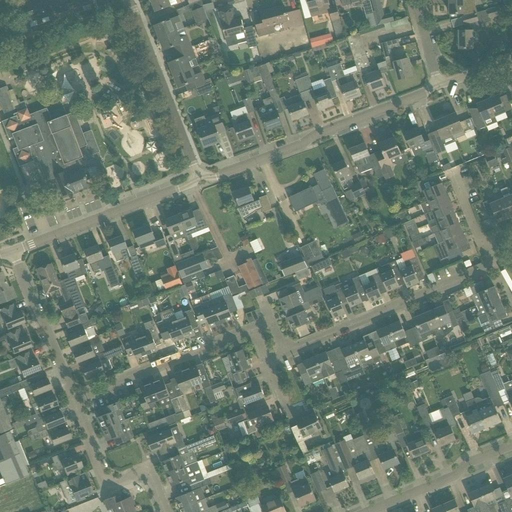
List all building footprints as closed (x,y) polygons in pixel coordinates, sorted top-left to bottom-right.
[(36,20),(38,25),(43,24),(36,0),(27,3),(27,5),(24,6),(29,22),(36,20)] [(36,0),(43,24),(42,18),(48,16),(50,22),(55,20),(49,0),(36,0)] [(49,0),(55,20),(59,19),(61,18),(59,13),(66,11),(62,0),(49,0)] [(73,9),(74,14),(79,13),(75,0),(62,0),(66,11),(73,9)] [(75,0),(79,13),(85,11),(83,6),(90,4),(89,0),(75,0)] [(150,0),(156,12),(171,6),(168,0),(150,0)] [(192,11),(197,24),(208,19),(205,12),(201,0),(189,5),(187,6),(190,12),(192,11)] [(312,18),(325,14),(323,6),(329,5),(327,0),(307,0),(310,10),(312,18)] [(371,0),(373,9),(382,7),(379,0),(371,0)] [(473,0),(449,0),(449,14),(464,14),(465,15),(476,12),(473,0)] [(363,7),(368,23),(375,21),(372,11),(373,11),(371,5),(363,7)] [(336,6),(329,7),(330,13),(337,39),(344,38),(336,6)] [(254,19),(259,37),(275,33),(273,26),(288,22),(287,17),(284,7),(261,13),(262,18),(255,19),(254,19)] [(468,51),(469,51),(470,51),(472,50),(472,49),(473,49),(473,31),(472,31),(472,23),(478,21),(478,25),(491,21),(490,18),(501,15),(499,8),(476,14),(472,15),(462,17),(465,25),(465,31),(459,31),(459,40),(457,40),(457,42),(457,43),(457,45),(457,46),(459,46),(459,49),(466,49),(466,50),(468,51)] [(247,41),(241,19),(234,21),(231,9),(218,13),(227,46),(247,41)] [(208,19),(214,17),(212,10),(205,12),(208,19)] [(373,11),(372,11),(375,21),(376,26),(381,24),(377,10),(374,11),(373,11)] [(155,25),(159,38),(184,29),(184,28),(181,21),(179,16),(155,25)] [(198,26),(206,30),(211,27),(208,19),(197,24),(198,26)] [(172,48),(174,54),(191,47),(186,36),(187,35),(185,29),(184,29),(159,38),(164,51),(172,48)] [(359,34),(347,37),(351,52),(353,59),(366,55),(359,34)] [(325,35),(310,39),(312,48),(328,43),(325,35)] [(381,44),(383,51),(400,47),(398,39),(381,44)] [(177,60),(169,63),(174,76),(191,69),(198,66),(196,59),(191,47),(174,54),(177,60)] [(366,55),(353,59),(358,74),(364,72),(371,91),(385,86),(379,71),(373,73),(366,55)] [(396,69),(399,80),(413,76),(408,59),(391,63),(392,64),(387,65),(388,71),(396,69)] [(337,60),(326,64),(328,69),(340,64),(339,64),(337,60)] [(257,67),(241,72),(241,73),(243,79),(246,86),(255,83),(253,78),(261,76),(268,92),(269,91),(275,89),(266,64),(257,67)] [(338,80),(346,101),(361,95),(356,84),(359,83),(355,72),(345,76),(340,64),(328,69),(332,82),(338,80)] [(191,69),(174,76),(179,88),(187,85),(189,91),(195,89),(206,85),(204,81),(201,73),(194,76),(191,69)] [(241,73),(235,75),(237,81),(243,79),(241,73)] [(301,75),(306,91),(313,89),(308,76),(306,73),(301,75)] [(302,78),(295,81),(300,94),(306,91),(302,78)] [(318,89),(312,91),(319,110),(333,105),(331,99),(337,97),(331,79),(324,81),(323,81),(325,87),(318,89)] [(206,85),(195,89),(198,97),(214,90),(211,83),(206,85)] [(0,89),(0,102),(4,113),(14,110),(19,108),(12,90),(8,91),(7,87),(0,89)] [(265,105),(254,109),(254,111),(255,113),(260,111),(267,130),(282,124),(278,114),(284,111),(280,99),(275,89),(269,91),(271,97),(274,104),(265,107),(265,105)] [(289,109),(293,120),(308,114),(301,94),(286,100),(284,97),(280,99),(284,111),(284,110),(289,109)] [(486,97),(494,117),(505,112),(511,109),(511,108),(507,98),(504,96),(499,98),(498,95),(492,98),(491,95),(486,97)] [(469,109),(478,130),(497,122),(494,117),(486,97),(482,98),(483,102),(477,104),(477,105),(469,109)] [(250,98),(243,100),(248,113),(254,111),(254,109),(250,98)] [(56,178),(63,195),(89,185),(84,172),(95,167),(99,177),(107,174),(104,165),(99,152),(100,152),(91,130),(83,134),(75,112),(52,121),(47,108),(29,115),(27,109),(12,114),(13,115),(16,114),(17,116),(2,122),(9,140),(10,140),(10,139),(14,137),(18,148),(14,149),(13,148),(20,167),(38,160),(47,181),(56,178)] [(452,135),(454,140),(465,136),(465,135),(465,134),(475,129),(474,128),(470,118),(460,123),(456,113),(450,116),(448,112),(444,114),(452,135)] [(233,119),(232,119),(239,140),(254,134),(250,121),(249,121),(246,114),(233,119)] [(438,132),(431,135),(438,154),(446,150),(445,146),(455,142),(454,140),(445,118),(444,114),(439,116),(440,119),(434,122),(438,132)] [(204,117),(195,120),(198,130),(204,147),(220,141),(218,134),(225,131),(223,127),(219,115),(205,120),(204,117)] [(427,152),(431,162),(438,159),(435,155),(436,154),(428,136),(427,133),(421,135),(418,128),(404,134),(408,143),(411,149),(420,145),(423,153),(427,152)] [(384,176),(386,180),(395,176),(391,167),(393,165),(391,160),(402,155),(398,148),(394,138),(379,144),(383,153),(377,156),(376,154),(375,154),(376,155),(375,156),(383,177),(384,176)] [(365,144),(350,149),(357,167),(359,174),(373,168),(378,179),(383,177),(375,156),(374,153),(369,156),(365,144)] [(503,150),(502,151),(506,158),(508,163),(508,164),(509,164),(511,162),(511,154),(511,153),(509,148),(508,148),(503,150)] [(488,163),(490,168),(498,165),(495,159),(493,155),(488,157),(490,161),(488,163)] [(336,176),(340,184),(352,178),(349,170),(344,161),(332,166),(336,176)] [(449,163),(442,166),(444,171),(451,168),(449,163)] [(326,200),(339,226),(348,222),(324,170),(314,175),(320,187),(313,190),(312,188),(289,198),(292,204),(296,211),(317,201),(319,203),(326,200)] [(420,204),(420,205),(446,194),(442,183),(434,187),(432,181),(418,187),(420,193),(424,192),(426,197),(423,199),(420,201),(421,204),(420,204)] [(344,193),(349,202),(356,199),(366,194),(365,193),(360,183),(350,187),(351,190),(344,193)] [(366,183),(362,186),(365,193),(370,191),(366,183)] [(255,204),(252,196),(255,195),(253,186),(249,188),(234,194),(240,208),(239,208),(244,220),(256,210),(263,208),(265,213),(272,211),(266,195),(259,198),(260,202),(255,204)] [(500,200),(508,218),(511,216),(511,199),(509,192),(507,188),(501,190),(503,195),(498,197),(500,200)] [(420,205),(425,214),(450,203),(446,194),(420,205)] [(360,198),(366,209),(372,207),(366,195),(360,198)] [(494,215),(498,222),(508,218),(500,200),(494,202),(493,199),(483,203),(489,217),(494,215)] [(425,214),(429,224),(433,222),(433,223),(436,221),(454,214),(450,203),(425,214)] [(185,213),(178,215),(186,236),(188,240),(193,238),(191,234),(208,228),(199,209),(192,212),(191,210),(190,209),(184,211),(185,213)] [(399,214),(398,214),(400,219),(407,217),(407,216),(405,211),(399,214)] [(430,228),(433,234),(434,234),(459,223),(454,214),(436,221),(438,225),(430,228)] [(186,236),(178,215),(172,217),(172,216),(166,218),(166,220),(165,220),(171,235),(166,237),(176,264),(182,261),(174,241),(186,236)] [(434,234),(438,244),(439,244),(441,243),(463,233),(459,223),(434,234)] [(150,226),(134,232),(140,249),(155,244),(157,248),(166,244),(162,233),(154,237),(150,226)] [(385,233),(387,239),(395,236),(393,230),(385,233)] [(444,249),(448,258),(449,262),(463,257),(462,253),(459,247),(467,244),(463,233),(441,243),(439,244),(442,250),(444,249)] [(383,234),(375,237),(379,245),(386,242),(383,234)] [(245,235),(240,238),(244,247),(249,244),(245,235)] [(109,242),(116,262),(130,256),(123,237),(109,242)] [(248,242),(253,253),(260,249),(255,239),(248,242)] [(300,248),(309,266),(324,259),(316,241),(300,248)] [(98,246),(85,251),(92,271),(93,271),(100,269),(101,272),(104,271),(111,288),(120,285),(109,256),(103,258),(98,246)] [(356,246),(348,250),(350,255),(358,251),(356,246)] [(218,247),(213,250),(216,257),(217,260),(217,261),(223,258),(222,257),(218,247)] [(182,279),(208,268),(202,253),(176,264),(182,279)] [(61,260),(69,280),(87,273),(82,259),(77,261),(75,255),(61,260)] [(279,264),(284,277),(307,268),(302,255),(279,264)] [(401,275),(407,288),(419,283),(415,273),(421,271),(416,257),(404,262),(402,259),(396,261),(402,275),(401,275)] [(136,275),(137,279),(144,276),(137,258),(130,261),(136,275)] [(329,258),(311,267),(314,273),(332,265),(329,258)] [(231,294),(232,297),(233,297),(262,284),(258,275),(251,259),(243,262),(244,264),(239,267),(247,285),(239,287),(234,276),(225,279),(230,290),(229,290),(231,294)] [(387,265),(378,269),(379,272),(385,286),(387,292),(399,287),(395,277),(401,275),(402,275),(396,261),(389,264),(390,265),(387,267),(387,265)] [(51,264),(37,269),(46,295),(60,289),(61,289),(51,264)] [(181,283),(175,267),(167,269),(170,277),(162,280),(166,289),(181,283)] [(221,270),(214,273),(217,280),(224,277),(221,270)] [(364,290),(370,304),(382,298),(378,289),(385,286),(379,272),(368,278),(370,284),(363,287),(365,290),(364,290)] [(0,303),(15,297),(11,287),(7,288),(1,273),(0,273),(0,303)] [(340,284),(348,302),(350,308),(362,302),(358,293),(364,290),(365,290),(363,287),(359,277),(352,279),(353,281),(348,283),(347,281),(340,284)] [(162,279),(155,282),(159,291),(165,288),(162,279)] [(471,296),(475,306),(498,296),(494,287),(485,290),(482,281),(470,286),(473,295),(471,296)] [(289,295),(280,299),(285,312),(294,308),(295,308),(311,301),(323,296),(319,287),(304,293),(303,291),(300,284),(287,289),(289,295)] [(326,302),(333,319),(345,314),(341,304),(348,302),(340,284),(334,286),(333,285),(323,290),(327,298),(328,297),(329,301),(326,302)] [(185,285),(178,288),(182,298),(189,295),(185,285)] [(249,292),(252,299),(263,294),(260,287),(249,292)] [(76,288),(69,291),(73,302),(76,310),(83,307),(76,288)] [(224,296),(212,300),(221,323),(233,319),(229,310),(236,307),(233,297),(232,297),(231,294),(229,295),(224,297),(224,296)] [(238,295),(233,297),(236,307),(237,310),(238,310),(244,308),(238,295)] [(477,315),(478,317),(502,306),(498,296),(475,306),(476,306),(477,306),(479,311),(477,315)] [(137,302),(139,309),(150,304),(148,298),(137,302)] [(198,306),(194,308),(195,312),(199,321),(206,318),(210,328),(221,323),(212,300),(201,304),(202,305),(198,306)] [(297,314),(287,318),(292,330),(310,323),(305,311),(304,311),(311,308),(310,307),(313,306),(311,301),(295,308),(297,314)] [(66,304),(60,307),(63,315),(65,315),(67,319),(66,320),(69,328),(81,323),(76,310),(73,302),(66,304)] [(136,303),(129,306),(131,311),(139,308),(136,303)] [(0,323),(4,322),(7,329),(25,322),(20,311),(15,313),(12,305),(0,309),(0,323)] [(94,311),(98,316),(104,311),(100,306),(94,311)] [(434,310),(440,326),(442,331),(452,327),(453,328),(459,325),(458,324),(454,315),(453,311),(447,313),(444,306),(434,310)] [(478,317),(485,333),(503,325),(501,320),(507,317),(502,306),(478,317)] [(175,316),(183,338),(190,335),(191,337),(195,336),(192,329),(198,327),(194,314),(193,315),(191,310),(183,313),(185,317),(177,320),(176,316),(175,316)] [(442,331),(440,326),(434,310),(424,314),(432,335),(442,331)] [(454,315),(458,324),(465,322),(463,316),(462,316),(460,312),(454,315)] [(417,327),(411,329),(417,344),(418,343),(427,339),(426,337),(432,335),(424,314),(413,318),(417,327)] [(175,316),(157,323),(163,340),(172,337),(173,342),(183,338),(175,316)] [(77,333),(67,337),(71,347),(81,343),(95,337),(91,327),(97,325),(94,318),(88,321),(81,324),(75,326),(77,333)] [(141,338),(147,355),(158,351),(156,346),(161,344),(153,321),(144,324),(148,335),(141,338)] [(400,321),(388,326),(397,347),(408,342),(411,348),(418,345),(417,344),(411,329),(404,332),(400,321)] [(115,326),(119,337),(126,334),(121,323),(115,326)] [(379,343),(374,345),(379,355),(383,353),(385,352),(386,352),(397,347),(388,326),(387,327),(384,328),(383,326),(377,329),(378,331),(377,331),(382,342),(379,343)] [(9,343),(13,354),(31,347),(27,336),(22,338),(18,329),(6,334),(10,342),(9,343)] [(73,353),(78,363),(91,358),(105,352),(101,342),(102,342),(99,336),(95,337),(81,343),(84,349),(73,353)] [(134,355),(136,359),(147,355),(141,338),(133,341),(131,336),(123,339),(129,357),(134,355)] [(482,337),(476,339),(477,342),(479,347),(484,345),(483,340),(482,337)] [(364,341),(353,345),(363,368),(375,364),(373,359),(379,356),(379,355),(374,345),(367,348),(366,344),(364,341)] [(423,360),(439,354),(435,344),(419,350),(423,360)] [(83,369),(87,379),(112,369),(108,359),(125,352),(122,345),(105,352),(91,358),(93,364),(83,369)] [(342,370),(345,376),(363,368),(353,345),(342,350),(345,357),(337,360),(342,371),(342,370)] [(229,378),(233,387),(246,382),(250,380),(246,370),(251,368),(247,357),(245,358),(242,350),(232,354),(228,355),(232,365),(234,371),(227,374),(229,378)] [(18,366),(22,377),(40,370),(36,359),(31,361),(28,352),(16,357),(19,365),(18,366)] [(314,357),(323,379),(329,376),(334,374),(342,371),(337,360),(331,363),(326,352),(314,357)] [(486,356),(491,367),(497,365),(493,354),(486,356)] [(301,376),(305,386),(323,379),(314,357),(303,362),(308,373),(301,376)] [(185,371),(192,388),(203,384),(197,366),(185,371)] [(404,372),(406,378),(415,374),(413,369),(404,372)] [(505,389),(511,405),(511,380),(504,384),(498,370),(491,373),(493,379),(498,392),(505,389)] [(175,374),(181,392),(192,388),(185,371),(175,374)] [(24,388),(28,398),(29,398),(41,393),(51,389),(47,379),(37,383),(34,377),(0,390),(0,396),(1,397),(6,395),(24,388)] [(171,404),(176,415),(182,412),(176,398),(176,396),(170,398),(163,379),(151,383),(158,401),(159,401),(161,407),(171,404)] [(493,379),(486,382),(493,400),(494,400),(497,406),(497,408),(504,405),(501,397),(498,392),(493,379)] [(245,398),(247,404),(255,401),(264,397),(260,386),(259,383),(254,385),(252,380),(250,380),(246,382),(233,387),(232,387),(237,401),(245,398)] [(158,401),(151,383),(141,387),(145,396),(138,398),(145,413),(151,411),(150,409),(155,407),(153,403),(158,401)] [(205,388),(211,403),(216,401),(211,386),(205,388)] [(29,398),(35,414),(47,410),(58,405),(54,395),(43,399),(41,393),(29,398)] [(183,412),(185,419),(192,416),(189,410),(188,410),(183,395),(176,398),(182,412),(183,412)] [(8,396),(0,399),(0,400),(3,408),(5,407),(8,406),(10,402),(8,396)] [(0,433),(12,429),(7,419),(3,409),(3,408),(5,407),(1,397),(0,396),(0,433)] [(444,400),(452,417),(460,414),(452,396),(443,399),(444,400)] [(469,410),(464,412),(472,433),(486,427),(478,407),(477,407),(474,399),(466,403),(469,410)] [(418,407),(417,407),(427,431),(434,428),(436,432),(435,433),(440,446),(455,440),(450,427),(456,425),(452,417),(444,400),(441,401),(443,407),(443,408),(439,410),(443,418),(439,420),(432,423),(429,414),(425,404),(418,407)] [(491,401),(478,407),(486,427),(500,421),(491,401)] [(100,417),(97,418),(102,429),(120,422),(116,411),(121,409),(122,409),(122,408),(119,402),(101,409),(103,414),(102,414),(103,416),(100,417)] [(248,435),(257,432),(261,430),(264,429),(262,425),(273,421),(268,407),(249,414),(251,419),(243,422),(248,435)] [(352,409),(345,412),(348,420),(355,417),(352,409)] [(35,428),(37,433),(54,426),(64,422),(60,412),(50,416),(47,410),(35,414),(24,419),(27,425),(37,421),(37,423),(37,424),(35,426),(35,427),(35,428)] [(227,416),(230,424),(246,418),(243,410),(227,416)] [(291,428),(298,443),(312,437),(310,434),(322,429),(315,413),(296,422),(297,425),(291,428)] [(363,413),(356,416),(362,430),(364,436),(370,451),(373,460),(374,460),(380,457),(379,456),(381,455),(378,448),(369,427),(363,413)] [(389,419),(396,435),(404,432),(396,415),(389,419)] [(149,430),(166,424),(164,417),(146,423),(149,430)] [(212,421),(215,427),(224,423),(222,417),(221,418),(220,418),(218,419),(212,421)] [(14,422),(16,429),(25,426),(22,419),(14,422)] [(120,422),(102,429),(107,441),(113,439),(116,446),(130,440),(127,433),(125,434),(120,422)] [(49,435),(53,445),(71,438),(67,428),(56,432),(54,426),(37,433),(29,436),(32,442),(49,435)] [(207,429),(210,436),(217,433),(214,426),(207,429)] [(159,449),(162,456),(185,446),(178,427),(147,439),(152,452),(159,449)] [(258,438),(263,436),(261,430),(257,432),(255,433),(258,438)] [(0,461),(19,454),(9,431),(0,435),(0,461)] [(381,455),(379,456),(380,457),(385,469),(399,463),(393,451),(397,449),(394,442),(398,441),(394,431),(385,435),(384,439),(385,443),(389,452),(381,455)] [(405,437),(413,457),(428,451),(423,438),(419,431),(405,437)] [(353,467),(354,466),(362,484),(371,480),(369,476),(374,474),(365,453),(370,451),(364,436),(352,441),(346,443),(351,453),(348,454),(353,466),(353,467)] [(205,439),(200,441),(202,447),(208,445),(207,442),(205,439)] [(337,450),(343,466),(344,465),(345,469),(346,470),(353,467),(348,454),(351,453),(346,443),(345,440),(335,444),(337,450)] [(185,446),(188,453),(202,447),(200,441),(185,446)] [(332,447),(323,451),(334,477),(329,479),(334,493),(349,487),(332,447)] [(34,451),(27,453),(30,461),(37,458),(34,451)] [(63,468),(67,476),(75,472),(75,471),(83,468),(77,454),(67,458),(65,453),(52,457),(54,463),(51,464),(54,472),(63,468)] [(162,462),(167,474),(184,467),(191,464),(187,453),(180,456),(180,455),(162,462)] [(36,463),(30,466),(32,473),(39,470),(36,463)] [(277,468),(283,483),(291,480),(284,465),(277,468)] [(184,467),(167,474),(172,486),(188,480),(190,485),(190,486),(192,485),(198,482),(205,480),(204,479),(202,473),(189,478),(184,467)] [(311,475),(318,493),(326,489),(319,471),(311,475)] [(511,472),(506,475),(507,477),(503,479),(511,500),(511,472)] [(65,481),(61,482),(64,490),(62,491),(66,500),(68,499),(69,504),(76,501),(76,502),(84,499),(84,496),(92,493),(87,480),(82,482),(79,475),(65,481)] [(218,475),(209,478),(211,484),(218,481),(220,480),(218,475)] [(298,480),(291,482),(293,486),(292,486),(300,507),(316,500),(306,476),(298,480)] [(205,480),(198,482),(200,488),(201,488),(211,484),(209,478),(205,480)] [(491,485),(479,490),(489,511),(497,511),(494,506),(496,505),(494,500),(497,498),(491,485)] [(192,492),(176,498),(180,509),(203,500),(199,489),(198,489),(192,492)] [(244,493),(250,507),(260,504),(253,489),(244,493)] [(489,511),(479,490),(469,494),(475,507),(467,510),(468,511),(489,511)] [(113,508),(114,511),(134,511),(132,505),(131,500),(132,500),(131,497),(123,500),(120,494),(104,501),(107,510),(113,508)] [(203,500),(180,509),(181,511),(217,511),(215,506),(209,509),(205,499),(203,500)] [(261,507),(263,511),(285,511),(280,499),(261,507)] [(459,511),(454,500),(443,505),(445,511),(459,511)] [(509,511),(505,501),(498,504),(501,511),(509,511)] [(225,502),(215,506),(217,511),(220,511),(228,509),(226,506),(226,504),(225,502)] [(246,502),(233,507),(234,511),(240,508),(247,506),(246,502)]
